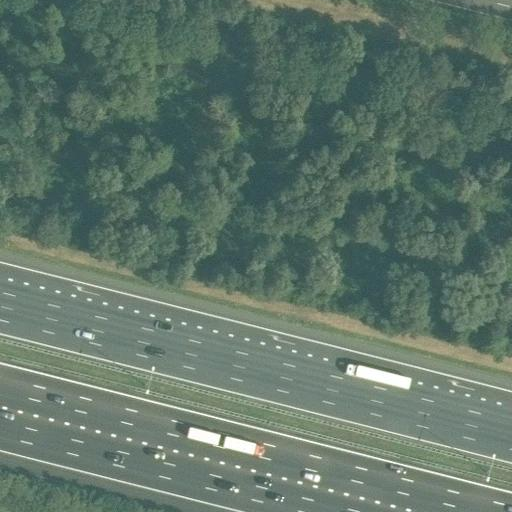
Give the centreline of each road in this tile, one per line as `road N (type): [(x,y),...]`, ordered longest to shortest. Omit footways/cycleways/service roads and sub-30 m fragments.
road 1 (motorway): [(511,437),(0,307)]
road 2 (motorway): [(0,407),(407,511)]
